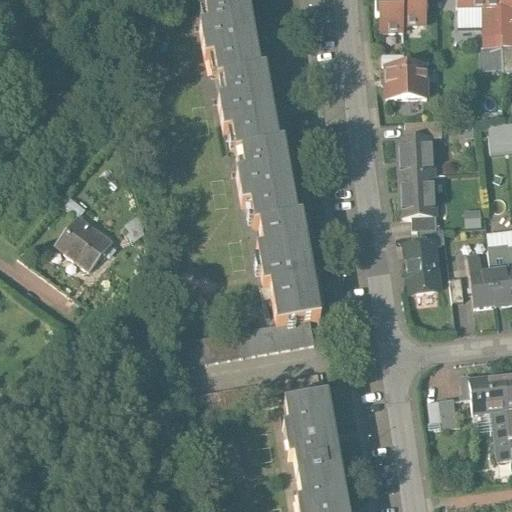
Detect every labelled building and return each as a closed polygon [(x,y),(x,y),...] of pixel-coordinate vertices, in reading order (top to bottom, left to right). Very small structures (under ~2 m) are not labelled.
[(216,83),(221,82),(258,76),(244,0),(202,8),(206,30),(198,31),(204,64),(212,62),(216,83)] [(401,36),(401,29),(400,0),(378,0),(379,36),(401,36)] [(400,0),(401,29),(424,29),(422,0),(400,0)] [(483,40),(502,40),(501,0),(457,0),(458,11),(482,11),(483,40)] [(511,0),(501,0),(502,40),(502,50),(511,49),(511,0)] [(481,74),(503,74),(502,50),(502,40),(483,40),(480,40),(481,74)] [(503,74),(503,77),(511,76),(511,49),(502,50),(503,74)] [(380,70),(383,70),(403,70),(403,58),(380,59),(380,70)] [(403,70),(383,70),(384,104),(426,104),(425,70),(403,70)] [(234,157),(240,156),(277,149),(263,75),(258,76),(221,82),(225,103),(216,105),(222,137),(230,136),(234,157)] [(511,76),(503,77),(503,99),(511,98),(511,76)] [(404,128),(404,143),(431,142),(440,141),(440,127),(404,128)] [(511,127),(498,129),(499,154),(511,153),(511,127)] [(395,143),(396,182),(433,181),(431,142),(404,143),(395,143)] [(253,231),(258,230),(295,223),(281,149),(277,149),(240,156),(244,178),(236,179),(241,211),(249,210),(253,231)] [(434,220),(433,181),(396,182),(398,221),(411,221),(434,220)] [(19,201),(0,186),(0,211),(7,217),(19,201)] [(44,186),(15,226),(38,243),(67,203),(44,186)] [(83,216),(74,209),(69,215),(78,222),(83,216)] [(411,236),(417,236),(434,235),(434,220),(411,221),(411,236)] [(126,241),(132,249),(147,238),(135,222),(123,231),(128,239),(126,241)] [(300,222),(295,223),(258,230),(263,255),(257,256),(263,294),(269,293),(276,332),(308,326),(318,325),(300,222)] [(76,226),(54,254),(87,278),(108,250),(76,226)] [(441,235),(434,235),(417,236),(418,250),(433,249),(442,248),(441,235)] [(403,252),(408,302),(438,299),(433,249),(418,250),(403,252)] [(498,277),(490,278),(493,313),(511,310),(511,290),(508,255),(496,256),(498,277)] [(473,315),(493,313),(490,278),(480,279),(477,258),(466,260),(473,315)] [(460,283),(449,284),(451,306),(462,305),(460,283)] [(313,350),(308,326),(276,332),(164,352),(168,376),(313,350)] [(321,404),(317,380),(174,404),(178,428),(283,410),(321,404)] [(511,380),(503,381),(507,413),(511,412),(511,380)] [(473,417),(490,415),(507,413),(503,381),(469,385),(471,402),(473,417)] [(462,403),(471,402),(469,385),(469,382),(459,383),(462,403)] [(436,408),(434,385),(419,386),(421,409),(436,408)] [(292,463),(296,485),(339,478),(326,403),(321,404),(283,410),(287,431),(281,432),(287,464),(292,463)] [(455,431),(453,405),(438,406),(441,433),(455,431)] [(511,461),(507,413),(490,415),(496,462),(511,461)] [(344,511),(339,478),(296,485),(300,507),(295,507),(295,511),(344,511)]
